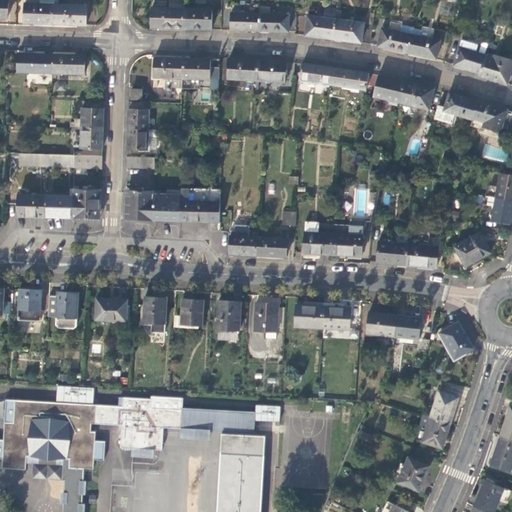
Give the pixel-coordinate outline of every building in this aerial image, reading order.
[(8,0),(0,0),(0,17),(8,17),(8,0)] [(41,23),(41,26),(54,27),(55,4),(55,0),(41,0),(41,3),(25,2),(25,23),(34,23),(41,23)] [(185,9),(186,1),(170,0),(170,8),(185,9)] [(88,5),(55,4),(54,27),(69,27),(69,24),(76,24),(87,25),(88,5)] [(169,28),(185,29),(185,9),(170,8),(152,7),(152,27),(169,28)] [(337,16),(338,9),(325,7),(324,14),(337,16)] [(213,10),(185,9),(185,29),(199,29),(212,30),(213,10)] [(246,31),(260,31),(260,14),(233,13),(232,30),(246,31)] [(271,15),(260,14),(260,31),(274,32),(288,32),(289,15),(271,15)] [(320,37),(334,38),(336,19),(309,15),(306,35),(320,37)] [(364,23),(336,19),(334,38),(349,40),(361,42),(364,23)] [(389,20),(388,28),(400,31),(401,24),(402,23),(389,20)] [(392,48),(407,52),(410,34),(412,27),(401,24),(400,31),(388,28),(381,27),(377,45),(392,48)] [(421,36),(410,34),(407,52),(421,55),(436,58),(440,40),(433,39),(434,31),(423,29),(421,36)] [(466,67),(480,72),(485,55),(480,53),(474,51),(476,44),(463,40),(455,64),(466,67)] [(483,43),(480,53),(485,55),(486,52),(489,44),(483,43)] [(511,69),(511,60),(486,52),(485,55),(480,72),(479,75),(492,78),(508,83),(511,69)] [(18,71),(53,73),(53,54),(35,54),(19,53),(18,71)] [(69,55),(53,54),(53,73),(84,74),(85,55),(69,55)] [(172,87),(182,87),(183,58),(168,58),(154,57),(154,76),(158,76),(167,77),(167,87),(172,87)] [(229,78),(257,80),(259,59),(243,58),(230,57),(229,78)] [(197,59),(183,58),(182,87),(193,87),(193,78),(210,78),(211,59),(197,59)] [(286,81),(287,61),(274,60),(259,59),(257,80),(286,81)] [(300,81),(330,85),(332,67),(316,64),(303,63),(300,81)] [(330,85),(366,91),(369,73),(349,69),(332,67),(330,85)] [(373,97),(400,103),(405,81),(391,78),(378,75),(373,97)] [(428,109),(433,88),(418,85),(405,81),(400,103),(428,109)] [(210,100),(211,88),(202,87),(201,100),(210,100)] [(142,88),(132,88),(132,98),(142,98),(142,88)] [(445,107),(438,105),(435,119),(452,124),(455,114),(472,119),(477,101),(462,96),(449,92),(445,107)] [(500,128),(511,131),(511,110),(491,105),(477,101),(472,119),(471,126),(488,130),(488,128),(499,131),(500,128)] [(82,106),(81,127),(103,127),(103,116),(104,107),(82,106)] [(150,108),(129,108),(129,116),(129,128),(149,129),(150,108)] [(81,146),(103,147),(103,137),(103,127),(81,127),(81,146)] [(159,140),(160,129),(149,129),(129,128),(128,138),(128,148),(157,149),(157,140),(159,140)] [(19,165),(47,166),(47,154),(19,153),(19,165)] [(47,166),(75,167),(75,155),(47,154),(47,166)] [(74,168),(102,168),(102,155),(75,155),(75,167),(74,168)] [(128,167),(155,168),(155,156),(128,155),(128,167)] [(511,175),(499,174),(495,198),(511,201),(511,175)] [(182,187),(182,194),(181,220),(198,220),(220,221),(221,189),(182,187)] [(101,189),(74,188),(74,196),(73,217),(89,217),(100,218),(101,189)] [(154,190),(127,189),(126,218),(133,218),(153,219),(154,190)] [(167,191),(154,190),(153,219),(166,219),(181,220),(182,194),(167,194),(167,191)] [(19,194),(18,215),(32,216),(46,216),(46,195),(19,194)] [(74,196),(46,195),(46,216),(59,217),(73,217),(74,196)] [(491,220),(510,223),(511,212),(511,201),(495,198),(491,220)] [(283,224),(296,225),(297,212),(284,211),(283,224)] [(318,254),(332,255),(334,234),(319,233),(319,224),(319,223),(306,222),(304,253),(318,254)] [(334,225),(319,224),(319,233),(334,234),(334,225)] [(362,256),(364,226),(350,225),(349,235),(334,234),(332,255),(347,255),(362,256)] [(481,232),(455,247),(466,265),(477,259),(491,251),(481,232)] [(258,236),(228,234),(227,253),(243,254),(257,255),(258,236)] [(287,238),(258,236),(257,255),(271,256),(286,257),(287,238)] [(391,263),(407,265),(409,244),(378,241),(377,262),(391,263)] [(438,247),(409,244),(407,265),(421,266),(436,267),(438,247)] [(34,288),(21,287),(20,319),(43,320),(44,288),(34,288)] [(69,290),(60,289),(60,295),(51,294),(50,315),(59,316),(58,323),(61,326),(76,327),(79,324),(79,316),(80,290),(69,290)] [(158,295),(148,294),(146,321),(168,322),(170,296),(158,295)] [(195,297),(185,296),(183,323),(204,324),(206,298),(195,297)] [(114,297),(99,297),(98,318),(128,320),(129,298),(114,297)] [(232,299),(221,298),(219,327),(242,328),(244,299),(232,299)] [(271,301),(260,300),(258,329),(270,330),(270,336),(280,336),(282,301),(271,301)] [(296,324),(324,326),(326,305),(311,304),(298,303),(296,324)] [(340,306),(326,305),(324,326),(351,328),(353,307),(340,306)] [(370,332),(398,335),(401,312),(387,310),(372,308),(370,332)] [(412,314),(401,312),(398,335),(422,338),(425,315),(412,314)] [(460,358),(477,345),(467,332),(459,321),(442,334),(460,358)] [(443,390),(435,415),(454,421),(458,409),(462,396),(443,390)] [(68,506),(63,511),(82,511),(85,467),(94,468),(95,459),(105,460),(106,440),(96,440),(96,431),(92,431),(92,423),(122,425),(121,447),(135,448),(153,449),(163,449),(165,427),(183,428),(183,410),(184,398),(153,396),(153,399),(124,397),(124,406),(6,398),(4,439),(0,438),(0,457),(3,458),(2,467),(27,468),(27,462),(27,455),(63,457),(62,479),(65,479),(63,502),(68,506)] [(183,428),(223,431),(254,433),(255,413),(183,410),(183,428)] [(450,434),(454,421),(435,415),(427,413),(423,425),(431,428),(426,441),(446,446),(450,434)] [(217,511),(261,511),(268,434),(254,433),(223,431),(217,511)] [(511,466),(511,435),(504,433),(499,444),(494,460),(511,466)] [(153,449),(135,448),(134,456),(152,457),(153,449)] [(63,457),(27,455),(27,462),(34,463),(33,477),(62,479),(63,457)] [(426,477),(431,464),(411,456),(409,463),(403,461),(397,479),(406,481),(422,488),(426,477)] [(483,488),(477,502),(495,510),(502,494),(507,484),(489,476),(483,488)] [(511,494),(511,485),(507,484),(502,494),(510,498),(511,494)] [(414,511),(415,511),(389,498),(382,511),(414,511)] [(494,511),(495,510),(477,502),(472,511),(494,511)]
